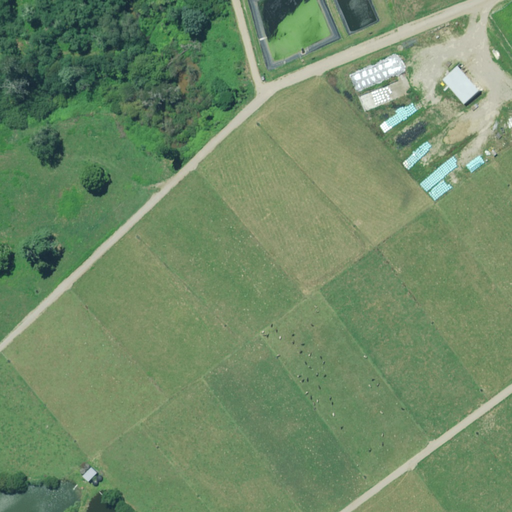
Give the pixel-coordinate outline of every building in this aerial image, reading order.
[(398,75),(391,60),(352,77),(358,92),(398,75)] [(477,85),(467,74),(452,88),(462,98),(477,85)] [(412,94),(405,77),(360,96),(366,112),(412,94)] [(410,96),(375,116),(384,132),(419,112),(410,96)] [(434,130),(425,117),(395,136),(404,150),(434,130)] [(99,473),(94,468),(86,477),(91,482),(99,473)]
